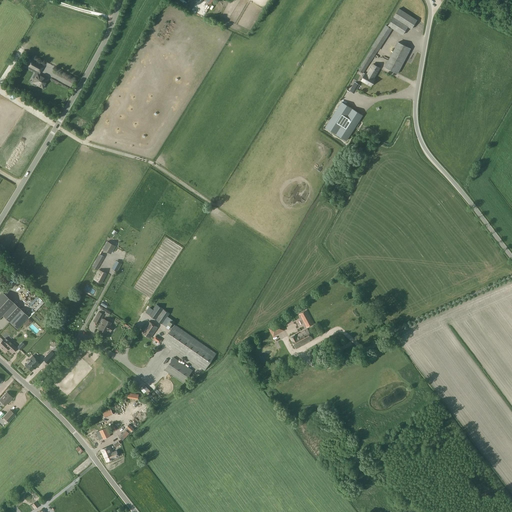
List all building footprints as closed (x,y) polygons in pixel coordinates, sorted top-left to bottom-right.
[(196,2),(192,0),(191,0),(187,7),(191,10),(196,2)] [(365,59),(370,62),(377,51),(392,28),(403,35),(408,26),(411,28),(416,20),(399,9),(388,25),(386,24),(385,25),(371,47),(372,47),(365,59)] [(397,73),(410,48),(398,42),(385,67),(397,73)] [(363,73),(370,62),(365,59),(358,70),(363,73)] [(29,66),(37,70),(40,65),(30,60),(27,65),(29,66)] [(367,74),(374,79),(380,68),(376,66),(377,65),(375,64),(375,65),(373,64),(367,74)] [(43,88),(47,79),(39,74),(40,72),(37,70),(33,77),(35,78),(33,82),(34,83),(33,84),(36,85),(36,84),(43,88)] [(375,79),(374,79),(367,74),(366,74),(362,81),(371,86),(375,79)] [(60,84),(49,79),(46,85),(57,90),(60,84)] [(346,141),(362,115),(342,102),(325,128),(346,141)] [(110,253),(115,246),(108,241),(103,249),(110,253)] [(96,269),(104,257),(99,254),(92,267),(96,269)] [(102,283),(106,274),(99,270),(94,279),(102,283)] [(13,303),(14,303),(2,292),(0,293),(0,317),(3,315),(10,322),(21,310),(13,303)] [(162,324),(169,313),(157,305),(150,315),(162,324)] [(17,328),(28,316),(21,310),(10,322),(17,328)] [(308,327),(314,324),(306,310),(301,313),(308,327)] [(113,327),(110,325),(112,322),(105,318),(104,319),(101,317),(103,314),(99,311),(94,320),(98,323),(99,321),(102,323),(98,329),(105,333),(107,330),(110,331),(113,327)] [(28,319),(23,324),(26,327),(31,321),(28,319)] [(204,370),(216,353),(171,321),(167,327),(172,330),(164,341),(204,370)] [(150,338),(158,328),(149,322),(142,332),(150,338)] [(269,329),(273,335),(283,329),(280,323),(269,329)] [(296,347),(312,339),(307,328),(295,335),(295,334),(290,336),(296,347)] [(8,341),(5,338),(3,340),(0,342),(0,345),(5,351),(8,348),(12,353),(17,348),(8,340),(8,341)] [(306,353),(310,358),(315,354),(311,349),(306,353)] [(53,352),(44,360),(49,365),(57,356),(53,352)] [(30,359),(24,365),(31,371),(34,368),(35,369),(40,363),(33,355),(29,358),(30,359)] [(191,371),(173,358),(165,370),(183,383),(191,371)] [(332,381),(340,377),(338,372),(330,376),(332,381)] [(0,398),(0,400),(5,406),(13,397),(7,391),(0,398)] [(4,418),(2,419),(7,423),(8,422),(9,422),(16,414),(10,409),(3,417),(4,418)] [(98,428),(104,422),(99,416),(92,422),(98,428)] [(118,437),(122,441),(134,428),(129,423),(126,427),(126,428),(118,437)] [(100,440),(110,435),(106,427),(97,433),(100,440)] [(114,443),(117,438),(112,434),(108,440),(114,443)] [(113,452),(110,446),(101,450),(106,462),(115,458),(119,456),(117,451),(113,452)] [(10,503),(14,508),(20,503),(17,498),(10,503)]
